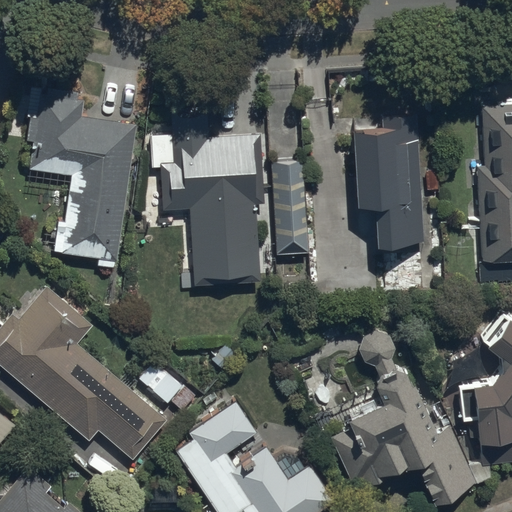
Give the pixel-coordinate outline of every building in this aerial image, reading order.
[(42,86),(29,85),(25,115),(28,116),(24,140),(31,141),(28,167),(70,173),(64,218),(53,216),(49,248),(97,255),(96,265),(115,268),(136,123),(82,115),(85,97),(77,96),(78,90),(45,85),(44,93),(41,92),(42,86)] [(511,100),(480,101),(482,163),(476,164),(480,261),(511,258),(511,100)] [(170,131),(148,132),(149,166),(160,166),(161,207),(188,207),(191,286),(260,283),(257,203),(264,203),(261,132),(207,134),(206,104),(169,105),(170,131)] [(382,127),(351,128),(353,203),(372,202),(373,245),(422,244),(418,110),(382,111),(382,127)] [(303,158),(269,159),(273,253),(307,252),(303,158)] [(9,310),(0,320),(0,365),(87,438),(95,428),(133,460),(167,419),(75,343),(92,323),(45,284),(17,317),(9,310)] [(461,419),(476,417),(482,463),(511,460),(511,317),(501,310),(479,338),(497,354),(498,366),(488,379),(472,380),(472,384),(457,386),(461,419)] [(450,424),(435,430),(407,370),(396,365),(392,356),(394,346),(387,333),(375,328),(363,334),(359,348),(365,360),(374,363),(378,373),(374,385),(381,400),(346,417),(350,426),(331,435),(352,481),(361,477),(365,484),(380,477),(379,475),(404,463),(406,468),(415,464),(432,501),(476,480),(450,424)] [(192,435),(174,448),(218,511),(239,511),(243,510),(243,511),(314,511),(333,499),(308,463),(303,467),(295,455),(281,466),(233,398),(188,429),(192,435)] [(0,410),(0,439),(14,423),(0,410)] [(83,511),(68,499),(63,505),(47,491),(52,485),(27,464),(0,494),(0,510),(2,511),(83,511)]
